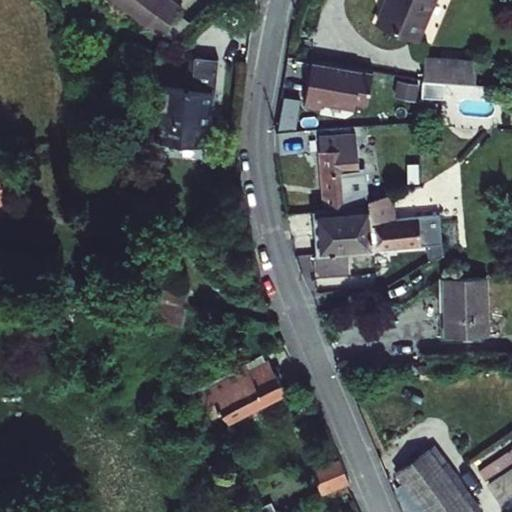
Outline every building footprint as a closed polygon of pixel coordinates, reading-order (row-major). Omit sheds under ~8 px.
[(126,0),(148,18),(163,0),(126,0)] [(380,0),(372,21),(412,38),(427,0),(380,0)] [(351,59),(290,47),(282,92),(298,95),(300,87),(332,93),(332,90),(345,92),(351,59)] [(422,58),(421,78),(471,81),(472,61),(422,58)] [(216,66),(192,64),(190,95),(158,93),(154,147),(206,151),(208,113),(209,100),(213,100),(216,66)] [(423,95),(424,80),(401,78),(399,93),(423,95)] [(316,137),(322,210),(344,208),(363,200),(360,168),(355,167),(353,133),(316,137)] [(5,157),(0,158),(0,193),(12,191),(5,157)] [(363,200),(344,208),(322,210),(312,210),(317,253),(349,250),(375,248),(375,244),(373,219),(391,218),(389,191),(363,200)] [(391,218),(373,219),(375,244),(429,241),(429,251),(445,250),(443,217),(391,218)] [(351,271),(349,250),(317,253),(313,253),(315,274),(351,271)] [(488,278),(446,278),(446,335),(488,335),(488,278)] [(268,351),(200,383),(212,408),(221,404),(225,414),(285,386),(268,351)] [(433,441),(399,464),(433,511),(482,511),(470,495),(477,491),(452,456),(446,460),(433,441)] [(511,448),(482,466),(502,500),(511,494),(511,448)]
